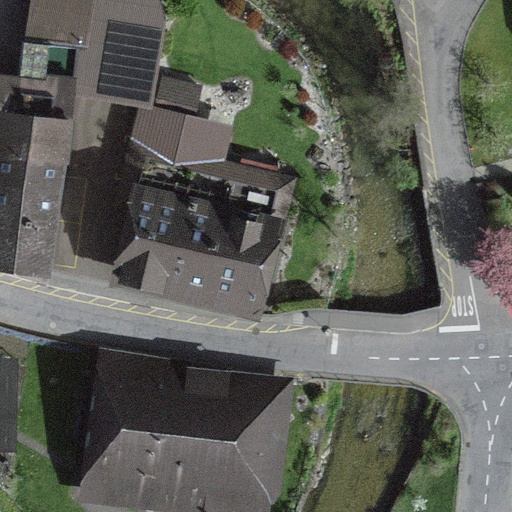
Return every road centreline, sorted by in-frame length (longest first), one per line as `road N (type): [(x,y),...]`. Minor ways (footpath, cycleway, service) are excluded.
road 1 (residential): [(487,362),(204,342),(0,301)]
road 2 (residential): [(487,362),(444,74),(459,0)]
road 3 (residential): [(477,511),(487,362)]
